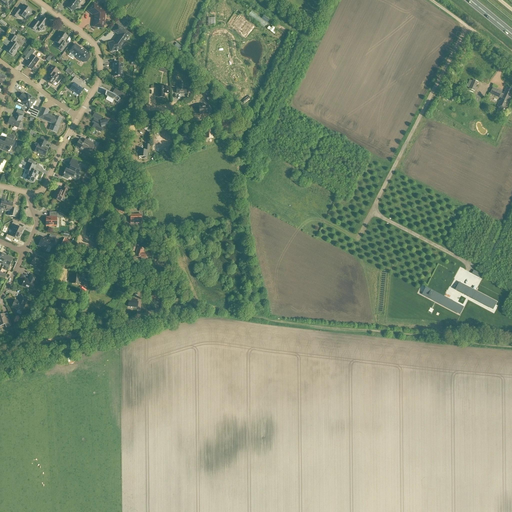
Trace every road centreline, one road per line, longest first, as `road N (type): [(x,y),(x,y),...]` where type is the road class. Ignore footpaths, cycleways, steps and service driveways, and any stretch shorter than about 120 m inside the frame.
road 1 (track): [(511,347),(278,322),(192,304),(0,356)]
road 2 (track): [(27,346),(133,121),(146,108),(168,110)]
road 3 (track): [(467,27),(358,238),(325,221)]
road 4 (residential): [(77,117),(97,84),(98,51),(36,0)]
